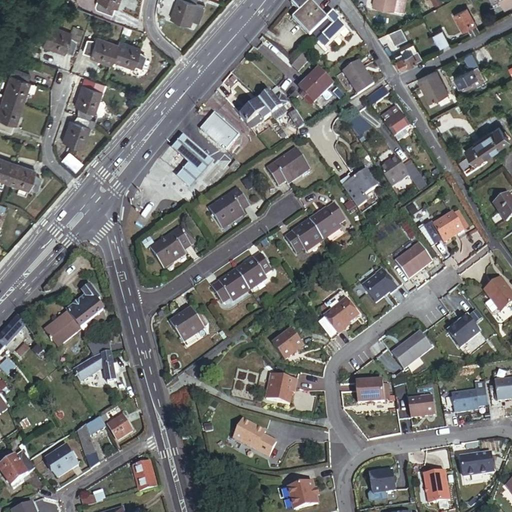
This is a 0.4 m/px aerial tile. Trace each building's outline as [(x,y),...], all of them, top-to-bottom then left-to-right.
[(121,6),(123,0),(104,0),(102,8),(116,13),(119,5),(121,6)] [(198,0),(179,0),(173,17),(193,24),(201,1),(198,0)] [(312,2),(309,0),(295,0),(292,4),(301,13),(312,2)] [(396,0),(374,0),(373,7),(394,11),(396,0)] [(511,0),(499,0),(505,11),(511,6),(511,0)] [(328,19),(312,2),(301,13),(294,19),(309,36),(313,33),(328,19)] [(467,29),(474,25),(465,9),(453,16),(462,32),(467,29)] [(340,20),(334,13),(328,19),(334,25),(320,40),(310,50),(319,59),(328,50),(326,48),(339,35),(343,39),(348,34),(338,22),(340,20)] [(328,19),(313,33),(320,40),(334,25),(328,19)] [(74,52),(78,40),(71,37),(73,33),(51,25),(50,29),(44,44),(66,52),(67,50),(74,52)] [(71,37),(78,40),(81,40),(85,28),(75,25),(73,33),(71,37)] [(477,31),(474,25),(467,29),(470,35),(477,31)] [(38,43),(44,44),(50,29),(45,28),(41,33),(38,43)] [(396,45),(405,40),(399,29),(390,34),(396,45)] [(442,30),(436,34),(442,46),(449,43),(442,30)] [(91,56),(113,64),(114,62),(120,44),(98,36),(96,41),(88,39),(84,50),(92,53),(91,56)] [(142,48),(121,40),(120,44),(114,62),(134,70),(136,65),(144,67),(148,55),(140,52),(142,48)] [(397,71),(421,59),(413,44),(400,51),(401,53),(395,57),(397,61),(393,63),(397,71)] [(28,45),(26,52),(40,57),(42,50),(28,45)] [(454,79),(460,93),(484,81),(477,68),(478,67),(472,54),(463,58),(470,71),(465,74),(464,72),(461,73),(462,75),(454,79)] [(311,61),(305,55),(293,67),(299,73),(311,61)] [(363,93),(376,84),(361,62),(344,73),(360,95),(363,93)] [(13,71),(5,94),(25,101),(33,77),(30,76),(32,70),(20,66),(18,72),(13,71)] [(334,86),(325,76),(319,70),(299,88),(304,94),(307,97),(313,104),(334,86)] [(435,72),(417,82),(430,105),(448,96),(435,72)] [(83,103),(80,111),(90,115),(93,107),(97,108),(103,88),(84,82),(78,101),(83,103)] [(391,93),(386,86),(367,99),(372,106),(391,93)] [(298,96),(294,92),(288,98),(292,102),(298,96)] [(25,101),(5,94),(0,110),(0,113),(3,115),(0,122),(13,126),(16,119),(19,120),(25,101)] [(253,129),(271,114),(260,101),(242,116),(253,129)] [(386,123),(395,137),(396,137),(399,142),(409,135),(406,130),(412,126),(399,108),(384,118),(387,123),(386,123)] [(73,116),(66,137),(85,144),(93,122),(95,123),(98,117),(90,115),(80,111),(78,118),(73,116)] [(307,127),(298,113),(292,117),(301,131),(307,127)] [(230,151),(243,135),(219,114),(205,130),(230,151)] [(498,124),(481,136),(491,150),(508,138),(498,124)] [(491,150),(481,136),(464,148),(474,162),(491,150)] [(85,159),(73,148),(65,157),(77,167),(85,159)] [(297,150),(274,166),(286,182),(288,186),(311,170),(297,150)] [(0,175),(11,179),(17,158),(0,153),(0,175)] [(397,157),(379,169),(392,187),(409,175),(420,191),(428,186),(411,161),(404,167),(397,157)] [(39,165),(17,158),(11,179),(33,185),(33,183),(41,185),(44,174),(37,172),(39,165)] [(241,162),(236,158),(230,165),(235,169),(241,162)] [(286,182),(274,166),(267,171),(278,188),(286,182)] [(353,180),(344,187),(359,207),(368,200),(365,196),(379,186),(367,170),(353,180)] [(341,183),(344,187),(353,180),(350,176),(341,183)] [(252,178),(245,183),(250,191),(257,186),(252,178)] [(233,195),(244,212),(252,207),(240,190),(233,195)] [(247,215),(244,212),(233,195),(210,211),(224,231),(247,215)] [(511,199),(510,196),(496,206),(508,223),(511,220),(511,199)] [(335,204),(329,208),(340,225),(347,220),(335,204)] [(329,208),(311,221),(325,240),(343,228),(340,225),(329,208)] [(461,210),(455,213),(466,230),(471,227),(461,210)] [(435,225),(446,243),(466,230),(455,213),(435,225)] [(325,240),(311,221),(294,233),(305,249),(308,253),(325,240)] [(181,232),(193,249),(197,245),(186,229),(181,232)] [(185,254),(193,249),(181,232),(173,238),(185,254)] [(305,249),(294,233),(288,238),(299,254),(305,249)] [(187,257),(185,254),(173,238),(151,254),(164,273),(187,257)] [(144,247),(147,253),(155,247),(151,242),(144,247)] [(399,261),(411,278),(434,261),(422,244),(399,261)] [(257,259),(269,275),(275,271),(263,255),(257,259)] [(257,259),(239,272),(253,291),(271,279),(269,275),(257,259)] [(365,286),(378,302),(392,292),(393,293),(399,288),(384,269),(378,274),(379,275),(365,286)] [(253,291),(239,272),(222,284),(234,300),(236,303),(253,291)] [(486,290),(503,311),(511,303),(511,289),(502,277),(486,290)] [(227,305),(234,300),(222,284),(215,289),(227,305)] [(87,297),(69,312),(75,320),(98,303),(102,299),(92,286),(86,291),(85,296),(87,297)] [(361,314),(348,298),(332,311),(326,316),(328,319),(337,331),(340,334),(346,329),(344,327),(361,314)] [(105,312),(98,303),(75,320),(81,327),(82,329),(83,329),(87,326),(105,312)] [(326,316),(332,311),(326,303),(320,308),(326,316)] [(194,309),(174,324),(188,344),(208,329),(194,309)] [(24,312),(20,316),(28,326),(32,321),(32,317),(28,313),(24,312)] [(75,320),(69,312),(49,328),(60,343),(81,327),(75,320)] [(108,320),(105,312),(87,326),(93,333),(108,320)] [(20,316),(0,339),(0,342),(7,349),(28,326),(20,316)] [(37,316),(32,321),(36,327),(42,321),(37,316)] [(483,332),(470,317),(451,332),(463,347),(483,332)] [(332,335),(337,331),(328,319),(323,323),(332,335)] [(28,326),(32,331),(36,327),(32,321),(28,326)] [(93,333),(87,326),(83,329),(88,336),(93,333)] [(306,346),(293,329),(274,343),(287,360),(306,346)] [(406,368),(433,347),(422,332),(394,353),(406,368)] [(103,355),(113,353),(111,339),(91,346),(97,359),(103,355)] [(39,346),(33,351),(43,362),(48,357),(39,346)] [(115,364),(113,353),(103,355),(106,369),(109,383),(119,381),(117,372),(115,364)] [(106,369),(103,355),(97,359),(76,371),(83,383),(106,369)] [(268,398),(291,403),(294,391),(295,387),(298,387),(299,380),(273,374),(268,398)] [(500,400),(511,398),(511,379),(497,381),(500,400)] [(0,380),(0,390),(2,393),(9,388),(5,383),(3,384),(0,380)] [(360,403),(386,401),(385,380),(358,382),(360,403)] [(478,390),(453,394),(456,412),(480,408),(480,406),(489,404),(487,389),(478,391),(478,390)] [(413,418),(437,414),(434,396),(410,399),(413,418)] [(25,397),(15,403),(19,409),(21,408),(22,408),(27,405),(29,403),(25,397)] [(133,433),(123,418),(109,427),(118,442),(133,433)] [(100,420),(78,434),(78,435),(86,458),(91,471),(91,470),(100,465),(96,455),(91,440),(107,431),(101,421),(100,420)] [(243,422),(234,440),(269,457),(277,443),(264,437),(266,433),(243,422)] [(78,465),(67,447),(46,460),(58,478),(78,465)] [(465,476),(496,471),(493,452),(462,457),(465,476)] [(0,471),(11,488),(22,481),(35,471),(23,453),(16,458),(0,469),(0,471)] [(140,493),(157,489),(150,463),(133,467),(140,493)] [(427,474),(431,503),(451,499),(446,471),(427,474)] [(375,492),(398,488),(395,472),(372,476),(375,492)] [(24,483),(22,481),(11,488),(13,491),(24,483)] [(289,490),(294,511),(318,505),(313,484),(289,490)] [(289,490),(282,492),(286,511),(290,511),(294,511),(289,490)] [(98,505),(103,503),(103,502),(106,501),(103,493),(101,493),(101,492),(95,493),(96,496),(81,500),(83,509),(98,505)]
